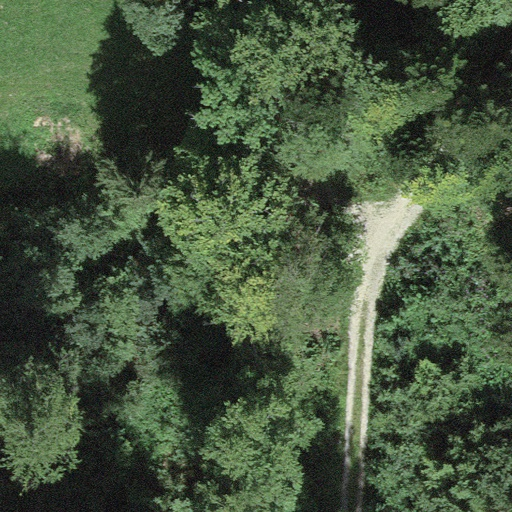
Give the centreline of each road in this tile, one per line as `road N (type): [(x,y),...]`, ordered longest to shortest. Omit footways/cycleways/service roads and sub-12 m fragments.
road 1 (track): [(511,57),(396,211),(360,292),(348,511)]
road 2 (track): [(363,0),(340,79),(331,176),(384,240)]
